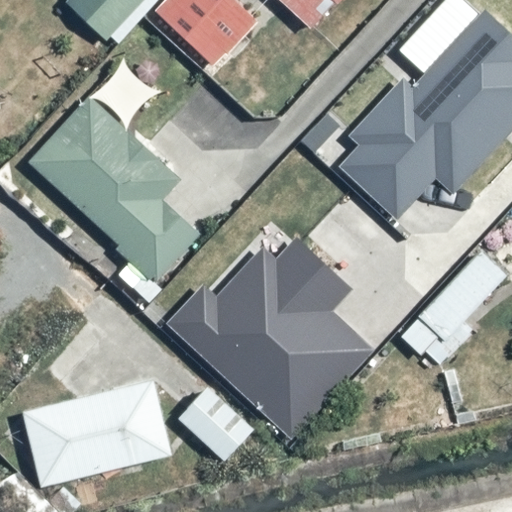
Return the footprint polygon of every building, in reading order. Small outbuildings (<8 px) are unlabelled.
[(144,0),(65,0),(62,3),(104,43),(144,0)] [(254,24),(230,0),(158,0),(148,10),(207,70),(254,24)] [(277,0),(315,33),(342,0),(277,0)] [(361,145),(342,166),(399,218),(438,176),(455,192),(511,129),(511,31),(488,9),(416,87),(407,78),(353,137),(361,145)] [(30,167),(156,282),(198,237),(162,204),(181,183),(88,99),(30,167)] [(280,258),(267,246),(220,297),(207,285),(172,323),(293,435),(373,349),(330,310),(351,288),(297,239),(280,258)] [(396,338),(433,370),(511,278),(511,275),(477,245),(396,338)] [(150,383),(20,413),(39,492),(171,463),(150,383)] [(250,429),(206,385),(172,420),(216,463),(250,429)]
